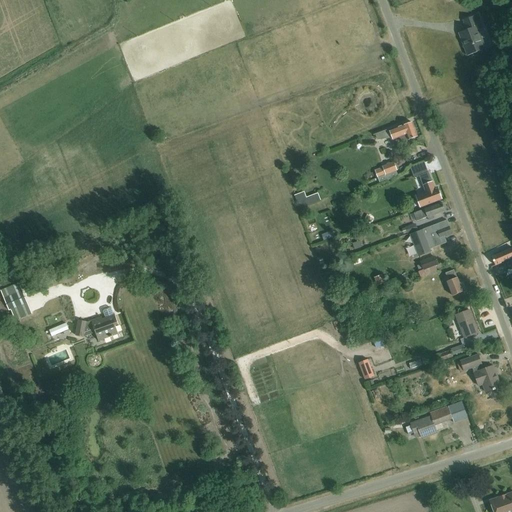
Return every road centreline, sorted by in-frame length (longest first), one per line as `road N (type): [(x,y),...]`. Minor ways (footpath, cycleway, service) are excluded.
road 1 (unclassified): [(511,347),(385,0)]
road 2 (unclassified): [(292,511),(511,443)]
